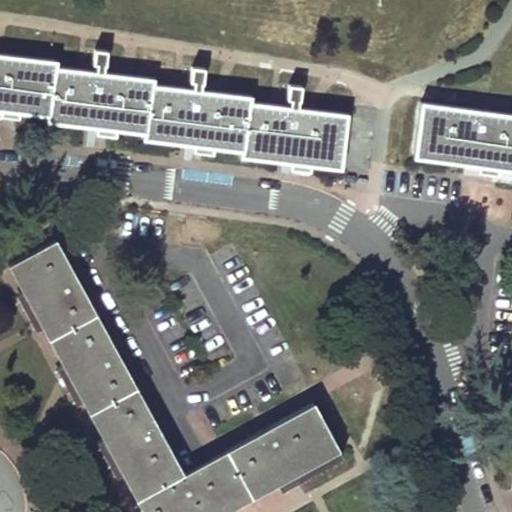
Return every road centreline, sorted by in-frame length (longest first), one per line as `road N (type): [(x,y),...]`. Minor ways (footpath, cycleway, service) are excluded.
road 1 (residential): [(57,179),(225,511)]
road 2 (residential): [(57,179),(309,208),(368,239)]
road 3 (residential): [(368,239),(404,286),(457,423)]
road 4 (residential): [(457,423),(486,235)]
road 5 (residential): [(486,235),(451,213),(399,213),(368,239)]
